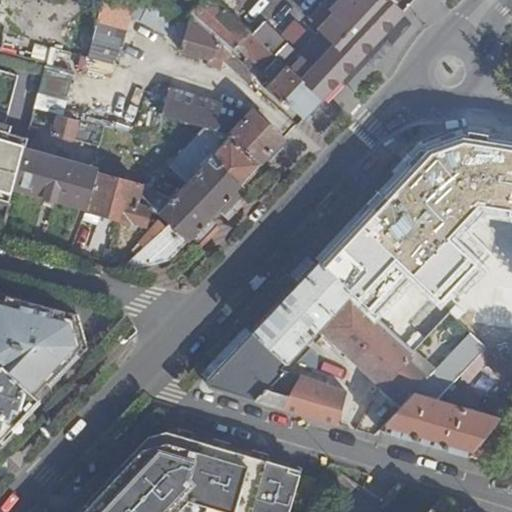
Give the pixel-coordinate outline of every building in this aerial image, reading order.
[(115,65),(129,13),(131,0),(100,0),(87,58),(115,65)] [(131,0),(129,13),(140,23),(150,0),(131,0)] [(189,14),(162,0),(150,0),(140,23),(184,44),(191,17),(189,14)] [(240,50),(253,36),(213,0),(201,0),(189,14),(191,17),(235,56),(240,50)] [(327,54),(314,68),(302,81),(324,101),(376,44),(403,15),(404,14),(388,0),(327,0),(310,20),(324,33),(316,43),(327,54)] [(413,24),(403,15),(376,44),(386,54),(413,24)] [(249,71),(235,56),(191,17),(184,44),(182,51),(211,60),(212,55),(226,60),(248,83),(254,83),(249,71)] [(253,36),(302,81),(314,68),(265,23),(253,36)] [(302,81),(253,36),(240,50),(274,81),(267,89),(283,104),(285,102),(305,121),(324,101),(302,81)] [(112,76),(115,65),(87,58),(82,56),(79,68),(112,76)] [(68,98),(75,70),(49,64),(46,63),(39,91),(68,98)] [(206,129),(232,137),(252,115),(244,110),(160,88),(157,98),(164,100),(160,115),(206,129)] [(252,115),(232,137),(262,165),(286,139),(255,111),(252,115)] [(77,141),(82,120),(58,115),(53,135),(77,141)] [(187,184),(232,137),(206,129),(169,167),(187,184)] [(26,137),(0,130),(0,202),(7,205),(13,190),(25,150),(26,137)] [(433,142),(356,224),(413,277),(443,305),(484,261),(458,237),(479,215),(511,220),(511,142),(464,135),(433,142)] [(175,198),(159,214),(168,222),(190,242),(219,210),(242,185),(262,165),(232,137),(187,184),(175,198)] [(25,150),(13,190),(83,211),(86,211),(97,176),(99,171),(25,150)] [(111,219),(121,183),(97,176),(86,211),(111,219)] [(137,208),(143,188),(121,183),(111,219),(115,220),(145,228),(148,211),(137,208)] [(242,185),(219,210),(230,220),(253,196),(242,185)] [(148,211),(159,214),(175,198),(143,188),(137,208),(148,211)] [(139,271),(173,260),(190,242),(168,222),(126,268),(139,271)] [(413,277),(356,224),(320,263),(415,349),(450,311),(443,305),(413,277)] [(320,263),(252,333),(288,365),(318,333),(344,358),(349,353),(383,385),(408,358),(415,349),(320,263)] [(0,366),(7,369),(39,400),(89,347),(75,315),(0,295),(0,366)] [(413,392),(412,393),(437,401),(463,373),(465,371),(461,366),(483,341),(470,330),(413,392)] [(252,333),(209,378),(214,388),(339,424),(349,390),(313,379),(283,370),(288,365),(252,333)] [(511,390),(490,417),(500,420),(511,404),(511,365),(489,346),(465,371),(463,373),(471,380),(490,360),(511,379),(511,390)] [(383,385),(381,387),(401,405),(412,393),(413,392),(410,390),(425,373),(408,358),(383,385)] [(0,441),(39,400),(7,369),(0,366),(0,441)] [(313,379),(349,390),(349,387),(340,377),(316,370),(313,379)] [(401,405),(381,428),(470,456),(500,420),(490,417),(437,401),(412,393),(401,405)] [(500,420),(470,456),(493,464),(507,422),(500,420)] [(188,445),(189,440),(179,436),(150,442),(141,452),(147,457),(156,449),(180,443),(188,445)] [(141,452),(117,477),(83,511),(289,511),(294,498),(300,477),(302,473),(189,440),(188,445),(180,443),(156,449),(147,457),(141,452)] [(300,477),(294,498),(310,502),(316,482),(300,477)]
